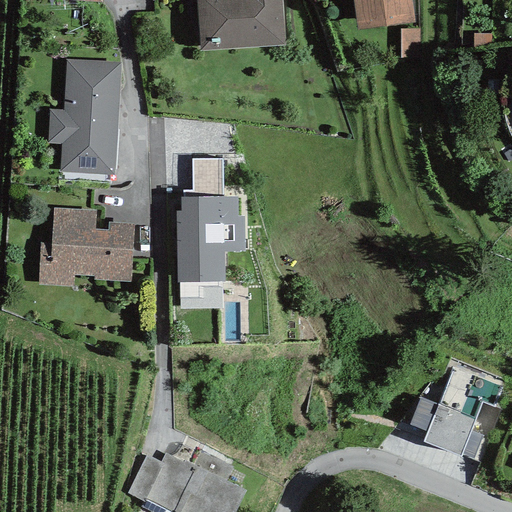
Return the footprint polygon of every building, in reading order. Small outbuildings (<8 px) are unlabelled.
[(196,0),(200,51),(285,45),(282,0),(196,0)] [(353,0),(358,30),(414,23),(411,0),(353,0)] [(419,59),(420,29),(400,29),(399,59),(419,59)] [(59,172),(114,175),(119,63),(66,60),(63,111),(48,110),(46,144),(60,144),(59,172)] [(183,197),(223,197),(222,159),(192,159),(192,190),(183,190),(183,197)] [(183,197),(180,197),(181,211),(176,211),(177,282),(224,282),(224,252),(245,252),(244,216),(238,216),(237,196),(223,197),(183,197)] [(40,243),(38,285),(73,286),(73,275),(93,276),(93,280),(130,282),(133,224),(108,222),(108,230),(95,229),(96,211),(53,208),(51,243),(40,243)] [(427,432),(437,405),(419,398),(409,425),(427,432)] [(474,420),(437,405),(427,432),(423,442),(460,457),(461,454),(479,462),(488,439),(500,410),(482,402),(474,420)] [(234,511),(244,491),(165,453),(160,463),(163,464),(145,500),(171,511),(179,511),(234,511)] [(160,463),(145,456),(126,493),(144,502),(145,500),(163,464),(160,463)]
